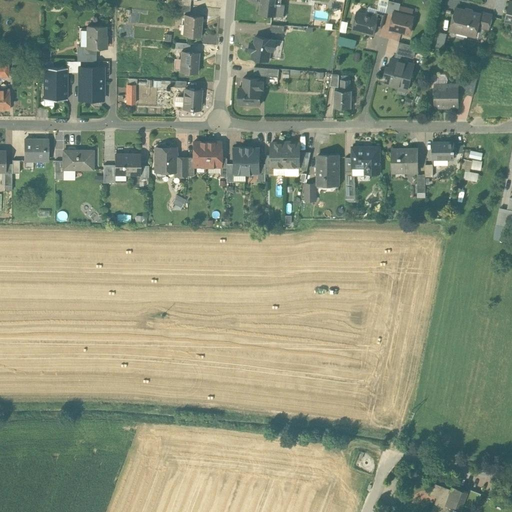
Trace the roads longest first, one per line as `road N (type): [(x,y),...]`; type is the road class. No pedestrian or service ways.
road 1 (residential): [(217,124),(511,124)]
road 2 (residential): [(0,123),(217,124)]
road 3 (unclassified): [(511,477),(413,457),(385,461),(366,511)]
road 4 (residential): [(217,124),(226,0)]
